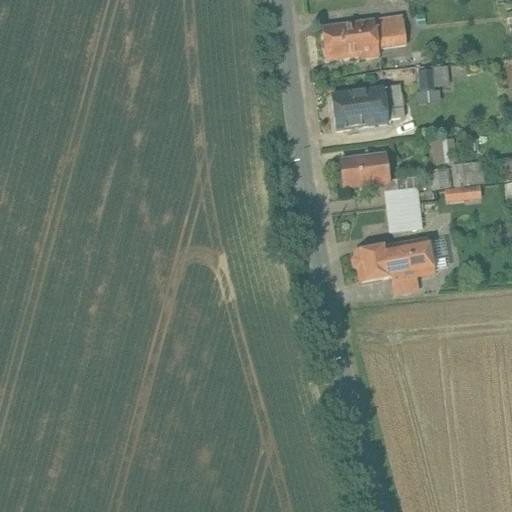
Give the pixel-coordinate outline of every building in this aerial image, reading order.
[(402,18),(322,29),(326,63),(360,58),(361,61),(379,58),(378,50),(406,46),(402,18)] [(433,72),(416,74),(419,93),(436,91),(433,72)] [(399,87),(331,97),(336,133),(388,125),(387,122),(404,119),(399,87)] [(431,164),(455,163),(454,139),(430,140),(431,164)] [(385,156),(340,162),(344,191),(386,185),(388,185),(388,183),(385,156)] [(511,165),(499,168),(500,183),(511,181),(511,165)] [(451,169),(453,189),(484,186),(483,172),(471,173),(471,167),(451,169)] [(386,185),(387,195),(417,191),(416,179),(388,183),(388,185),(386,185)] [(471,189),(445,192),(447,203),(472,201),(471,189)] [(387,208),(419,204),(417,191),(387,195),(386,195),(387,208)] [(419,204),(387,208),(390,235),(422,231),(419,204)] [(388,249),(391,279),(392,283),(436,276),(429,240),(388,249)] [(391,279),(388,249),(388,248),(355,254),(355,259),(352,262),(354,269),(358,271),(360,284),(391,279)]
